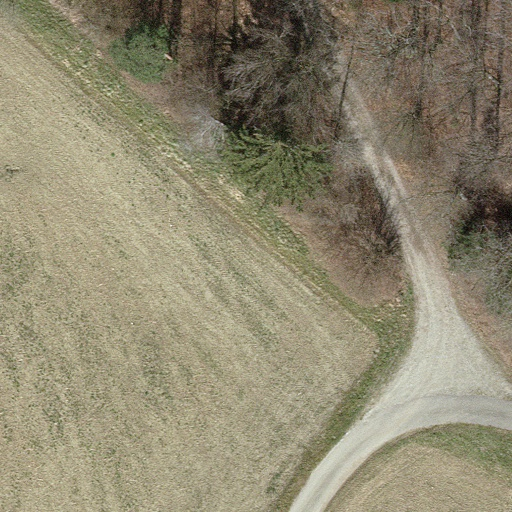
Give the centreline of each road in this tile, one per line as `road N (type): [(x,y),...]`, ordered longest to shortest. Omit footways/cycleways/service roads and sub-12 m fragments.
road 1 (track): [(276,0),(397,226),(446,389)]
road 2 (track): [(323,511),(359,455),(446,389),(511,417)]
